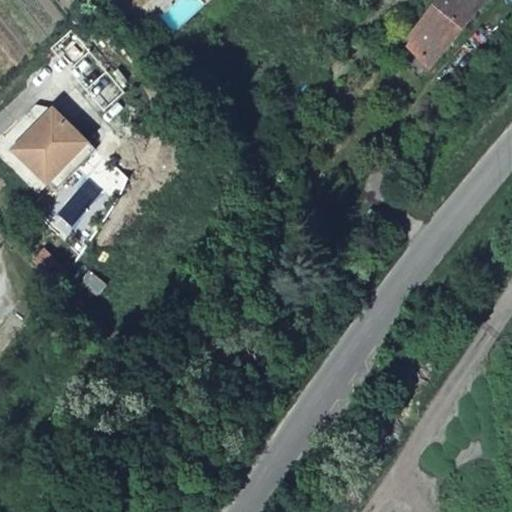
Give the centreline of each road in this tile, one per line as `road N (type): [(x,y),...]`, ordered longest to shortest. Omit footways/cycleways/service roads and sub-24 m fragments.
road 1 (unclassified): [(245,511),(336,372),(511,149)]
road 2 (track): [(485,329),(366,511)]
